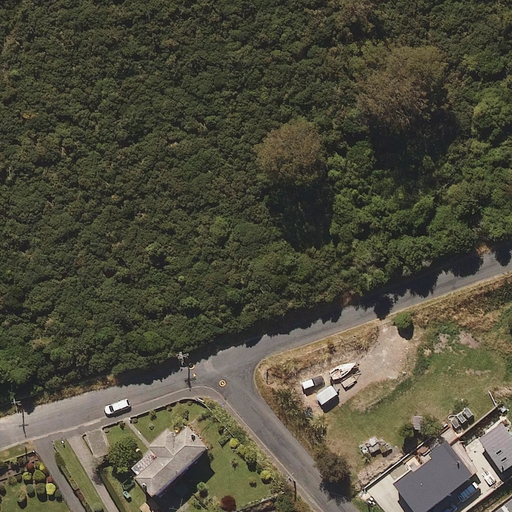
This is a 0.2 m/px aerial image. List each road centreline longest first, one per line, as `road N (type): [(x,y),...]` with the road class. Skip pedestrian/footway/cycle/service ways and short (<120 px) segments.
road 1 (residential): [(511,258),(219,363)]
road 2 (residential): [(219,363),(0,429)]
road 3 (residential): [(340,511),(237,395),(219,363)]
